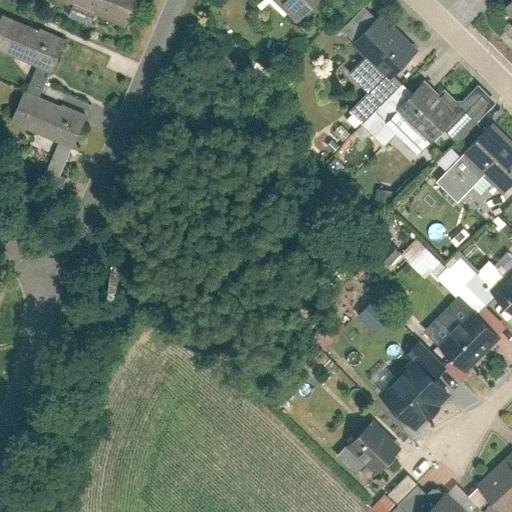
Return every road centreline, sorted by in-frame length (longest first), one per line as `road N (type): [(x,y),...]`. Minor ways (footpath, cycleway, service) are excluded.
road 1 (residential): [(180,0),(69,273)]
road 2 (residential): [(0,433),(69,273)]
road 3 (residential): [(415,0),(511,95)]
